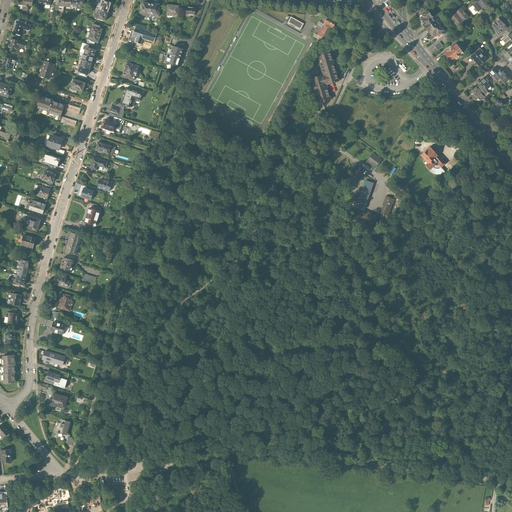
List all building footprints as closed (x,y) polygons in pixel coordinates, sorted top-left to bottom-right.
[(102,0),(99,9),(109,12),(111,3),(102,0)] [(487,0),(480,0),(476,3),(483,12),(492,6),(487,0)] [(141,15),(149,16),(151,3),(142,2),(141,15)] [(159,4),(151,3),(149,16),(158,17),(159,7),(158,7),(159,4)] [(476,3),(468,10),(475,19),(483,12),(476,3)] [(178,5),(167,4),(166,17),(172,17),(172,14),(177,15),(178,5)] [(186,7),(186,15),(195,16),(195,8),(186,7)] [(106,21),(109,12),(99,9),(96,18),(106,21)] [(461,9),(455,14),(463,23),(469,19),(461,9)] [(436,24),(429,14),(418,22),(425,32),(436,24)] [(455,14),(449,18),(457,28),(463,23),(455,14)] [(324,25),(332,29),(337,21),(328,16),(323,24),(324,25)] [(304,24),(290,17),(287,23),(301,30),(304,24)] [(500,19),(495,23),(502,32),(507,28),(500,19)] [(18,20),(13,32),(23,35),(25,29),(29,30),(30,25),(18,20)] [(495,23),(490,27),(497,36),(502,32),(495,23)] [(444,33),(436,24),(425,32),(433,42),(444,33)] [(93,25),(91,32),(101,35),(103,29),(100,28),(93,25)] [(326,40),(332,29),(324,25),(322,28),(318,36),(320,37),(326,40)] [(155,35),(135,29),(133,35),(137,36),(135,42),(140,43),(141,38),(152,42),(155,35)] [(91,32),(88,41),(95,44),(95,41),(99,42),(101,35),(91,32)] [(511,34),(511,33),(500,42),(505,48),(511,42),(511,34)] [(322,47),(326,40),(320,37),(318,39),(316,44),(322,47)] [(12,39),(8,50),(18,54),(20,47),(24,48),(25,43),(12,39)] [(438,50),(444,46),(440,41),(435,45),(438,50)] [(89,46),(82,44),(80,52),(84,54),(94,57),(96,50),(88,47),(89,46)] [(454,45),(443,54),(452,65),(463,56),(454,45)] [(182,50),(172,46),(168,58),(166,57),(164,62),(177,66),(182,50)] [(511,47),(502,57),(506,61),(511,55),(511,47)] [(336,74),(329,52),(317,55),(319,62),(319,61),(322,70),(321,70),(324,77),(321,78),(320,77),(311,79),(313,85),(312,85),(314,91),(315,91),(316,97),(318,103),(322,102),(331,100),(326,85),(339,81),(336,73),(336,74)] [(486,62),(479,52),(471,59),(478,68),(486,62)] [(84,54),(82,60),(92,63),(94,57),(84,54)] [(353,58),(346,55),(344,59),(345,59),(344,61),(345,62),(348,64),(349,63),(350,62),(351,62),(353,58)] [(6,57),(3,66),(11,69),(13,63),(14,63),(15,60),(6,57)] [(90,69),(92,63),(82,60),(80,66),(90,69)] [(45,61),(40,76),(50,79),(55,65),(45,61)] [(139,66),(127,62),(122,76),(134,80),(135,77),(136,77),(138,77),(139,76),(140,75),(140,74),(140,72),(139,71),(138,70),(137,69),(139,66)] [(76,73),(77,74),(77,75),(78,75),(79,75),(79,74),(80,74),(80,73),(80,72),(88,75),(90,69),(80,66),(78,71),(77,71),(77,72),(76,73)] [(495,75),(492,71),(487,75),(496,85),(501,81),(495,75)] [(509,82),(500,72),(495,75),(501,81),(505,86),(509,82)] [(86,83),(74,79),(71,88),(83,92),(86,83)] [(493,89),(484,80),(479,84),(481,86),(488,93),(493,89)] [(0,83),(0,94),(8,97),(9,95),(8,94),(11,85),(1,82),(0,83)] [(481,86),(476,90),(484,99),(489,94),(488,93),(481,86)] [(142,92),(125,87),(120,103),(124,105),(129,106),(132,97),(140,99),(142,92)] [(476,90),(471,95),(479,104),(484,99),(476,90)] [(41,95),(37,107),(49,111),(53,100),(53,99),(41,95)] [(65,105),(53,100),(49,111),(48,113),(61,117),(65,105)] [(0,111),(10,115),(13,105),(3,102),(3,104),(0,102),(0,111)] [(120,118),(124,105),(120,103),(116,102),(115,106),(120,107),(118,114),(117,117),(120,118)] [(498,102),(493,106),(501,116),(506,111),(498,102)] [(67,104),(65,110),(79,114),(81,109),(67,104)] [(118,114),(120,107),(115,106),(111,105),(109,111),(118,114)] [(493,106),(487,111),(496,120),(501,116),(493,106)] [(77,122),(62,117),(61,123),(75,127),(77,122)] [(113,117),(112,121),(117,122),(116,123),(121,125),(122,125),(124,120),(113,117)] [(112,121),(104,118),(101,128),(113,132),(116,123),(117,122),(112,121)] [(2,126),(0,132),(0,134),(10,138),(11,134),(16,136),(18,130),(13,128),(12,130),(2,126)] [(65,139),(52,134),(48,146),(60,150),(65,139)] [(110,146),(97,141),(94,149),(108,153),(110,146)] [(430,147),(421,155),(428,163),(426,165),(430,169),(435,165),(437,163),(441,168),(445,164),(430,147)] [(62,158),(48,154),(45,163),(49,164),(56,166),(59,167),(62,158)] [(380,160),(373,154),(368,162),(375,167),(380,160)] [(107,161),(92,157),(89,167),(95,169),(97,165),(105,168),(107,161)] [(445,172),(441,168),(437,163),(435,165),(430,169),(428,171),(431,173),(433,174),(437,175),(440,175),(442,174),(445,172)] [(56,174),(46,171),(42,180),(53,183),(56,174)] [(112,182),(100,179),(97,187),(109,191),(112,182)] [(46,188),(39,186),(36,195),(47,199),(50,190),(46,189),(46,188)] [(93,192),(83,188),(80,196),(91,200),(93,192)] [(363,211),(361,218),(375,223),(377,215),(364,210),(370,195),(369,195),(365,193),(362,202),(361,201),(358,209),(363,211)] [(395,199),(386,196),(383,204),(384,205),(381,213),(388,216),(395,199)] [(46,204),(33,200),(32,204),(31,204),(29,209),(43,214),(46,204)] [(88,208),(86,215),(97,218),(100,211),(88,208)] [(42,220),(29,215),(25,227),(38,231),(42,220)] [(95,226),(97,218),(86,215),(84,222),(95,226)] [(81,236),(69,232),(63,252),(75,255),(81,236)] [(36,239),(24,235),(22,245),(34,248),(36,239)] [(73,261),(62,258),(59,269),(70,272),(73,261)] [(22,260),(20,267),(28,270),(30,262),(29,262),(25,260),(22,260)] [(20,267),(18,276),(26,278),(28,270),(20,267)] [(65,277),(55,274),(52,283),(66,288),(68,281),(64,280),(65,277)] [(96,278),(84,274),(82,280),(94,284),(96,278)] [(24,285),(26,278),(18,276),(17,280),(16,283),(17,283),(24,285)] [(22,295),(13,293),(10,304),(20,306),(22,295)] [(73,296),(62,293),(58,308),(69,311),(73,296)] [(19,314),(9,312),(8,323),(17,325),(19,314)] [(65,326),(53,322),(52,327),(51,330),(63,334),(65,326)] [(16,334),(6,333),(6,343),(16,344),(16,334)] [(50,353),(44,351),(41,360),(54,364),(55,358),(63,360),(65,356),(53,352),(53,353),(50,353)] [(16,365),(16,355),(14,355),(3,356),(4,358),(2,358),(3,366),(16,365)] [(16,365),(3,366),(2,366),(2,373),(15,372),(17,372),(16,365)] [(16,383),(15,372),(2,373),(2,374),(3,382),(4,382),(4,384),(16,383)] [(61,376),(48,372),(45,379),(58,383),(61,376)] [(66,398),(52,393),(48,404),(63,409),(66,398)] [(55,426),(54,432),(58,433),(66,435),(70,422),(61,420),(60,423),(57,423),(56,426),(55,426)] [(10,433),(3,424),(0,425),(0,434),(3,439),(10,433)] [(1,450),(1,446),(0,446),(0,453),(2,453),(3,463),(12,462),(11,450),(1,450)] [(68,493),(55,495),(56,498),(57,506),(58,511),(70,509),(68,493)] [(57,506),(56,498),(43,500),(44,508),(57,506)]
